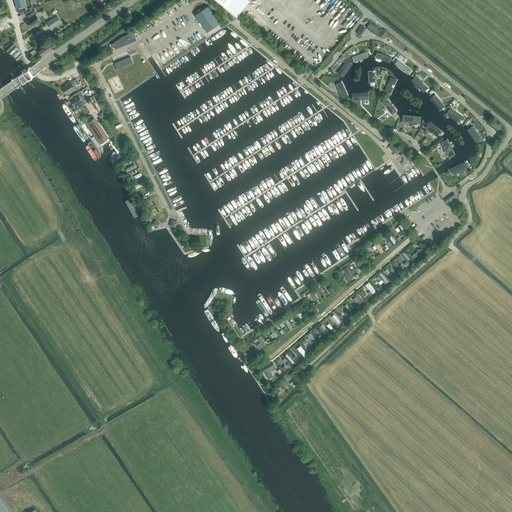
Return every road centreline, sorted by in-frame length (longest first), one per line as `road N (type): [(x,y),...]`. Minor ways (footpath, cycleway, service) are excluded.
road 1 (track): [(449,242),(300,373),(398,511)]
road 2 (unclassified): [(368,12),(509,129),(485,173),(453,204)]
road 3 (residential): [(440,179),(455,187),(481,165),(484,124),(385,41),(355,42)]
road 4 (residential): [(355,42),(315,85),(376,134),(412,139),(431,166)]
road 5 (secondary): [(0,93),(134,0)]
road 6 (unclassified): [(94,62),(50,79),(38,75),(8,0)]
road 7 (track): [(462,196),(470,221),(449,242),(511,298)]
